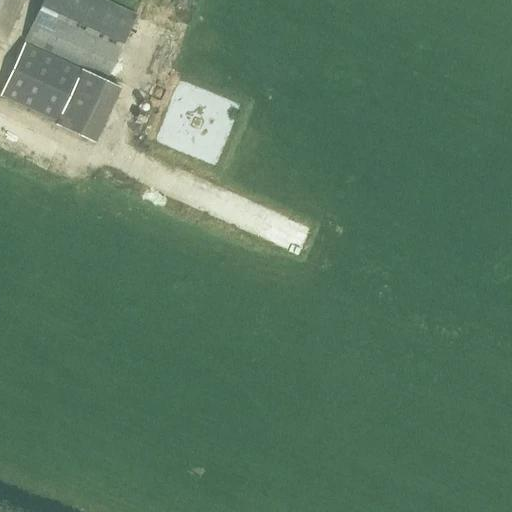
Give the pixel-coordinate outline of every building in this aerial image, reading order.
[(0,0),(0,37),(5,40),(23,0),(0,0)] [(136,15),(104,0),(42,0),(24,41),(107,80),(136,15)] [(81,69),(77,76),(29,50),(9,89),(59,115),(55,124),(95,143),(121,87),(81,69)] [(5,112),(0,123),(0,131),(27,144),(36,126),(5,112)] [(166,227),(175,206),(101,176),(93,197),(166,227)]
